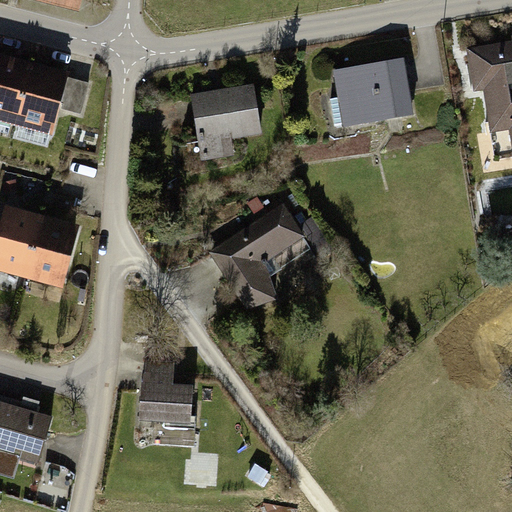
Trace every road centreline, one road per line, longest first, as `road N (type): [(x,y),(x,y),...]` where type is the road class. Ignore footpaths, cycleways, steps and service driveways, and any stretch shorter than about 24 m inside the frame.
road 1 (residential): [(492,0),(195,50),(127,51)]
road 2 (residential): [(327,511),(114,218)]
road 3 (residential): [(102,391),(114,218)]
road 4 (residential): [(114,218),(127,51)]
road 5 (residential): [(127,51),(0,19)]
road 6 (residential): [(84,511),(102,391)]
